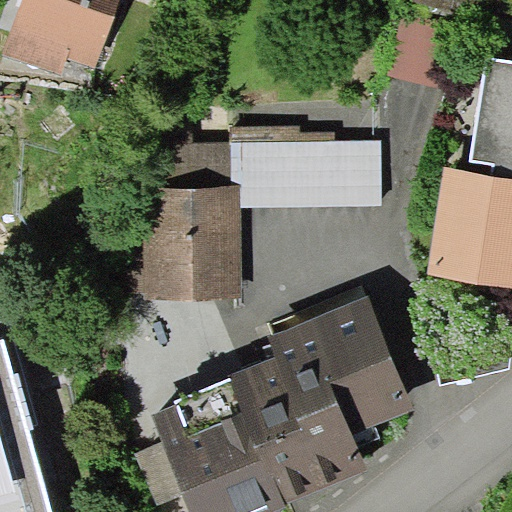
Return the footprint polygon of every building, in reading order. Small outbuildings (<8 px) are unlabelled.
[(67,58),(95,67),(118,0),(20,0),(3,54),(62,72),(67,58)] [(498,0),(413,0),(492,23),(498,0)] [(470,94),(484,31),(404,13),(390,75),(470,94)] [(444,167),(428,274),(511,286),(511,59),(486,56),(470,160),(494,164),(492,174),(444,167)] [(241,183),(241,204),(383,203),(382,138),(335,138),(335,130),(301,130),(301,124),(232,125),(232,183),(241,183)] [(143,185),(144,297),(242,296),(241,204),(241,183),(232,183),(143,185)] [(175,405),(153,415),(163,442),(183,495),(190,511),(275,511),(288,507),(288,504),(369,471),(353,436),(414,410),(369,295),(268,337),(274,357),(175,401),(175,405)] [(511,361),(511,329),(429,319),(441,383),(511,368),(511,361)] [(0,511),(52,511),(0,321),(0,511)] [(183,495),(163,442),(135,454),(158,505),(183,495)]
